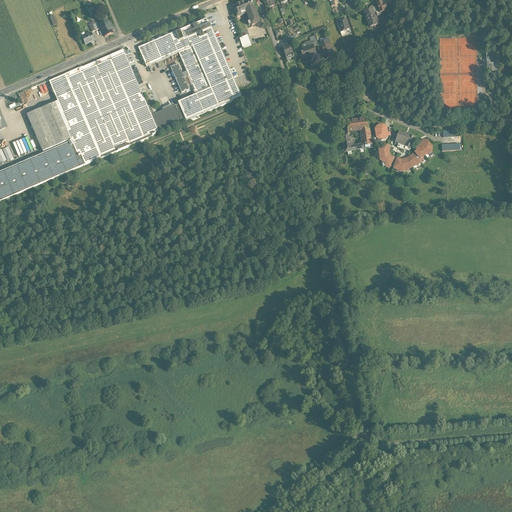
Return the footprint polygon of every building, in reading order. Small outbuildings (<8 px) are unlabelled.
[(243,6),(241,6),(240,7),(239,8),(238,8),(236,9),(232,11),(236,21),(241,19),(240,16),(245,14),(252,29),(260,26),(251,3),(243,6)] [(382,8),(381,4),(376,5),(378,10),(380,15),(381,15),(385,14),(384,12),(388,11),(386,6),(382,8)] [(370,11),(369,11),(367,11),(367,12),(364,13),(370,30),(371,29),(372,30),(373,30),(374,28),(377,27),(373,16),(372,12),(370,12),(370,11)] [(196,97),(178,105),(179,107),(185,122),(186,124),(190,122),(191,124),(200,120),(200,118),(241,100),(207,22),(139,52),(147,70),(178,56),(186,74),(188,78),(196,97)] [(346,22),(337,25),(340,34),(343,33),(343,34),(344,34),(346,34),(347,32),(346,32),(349,31),(346,22)] [(101,32),(104,41),(113,38),(111,34),(113,33),(111,28),(106,30),(101,32)] [(91,37),(82,41),(85,49),(95,45),(91,37)] [(251,48),(247,38),(239,41),(243,51),(251,48)] [(314,38),(309,40),(311,48),(312,47),(313,49),(317,48),(314,38)] [(289,40),(283,41),(286,48),(289,47),(289,48),(292,48),(291,44),(289,40)] [(325,43),(320,45),(323,55),(325,60),(331,58),(328,49),(326,43),(325,43)] [(286,48),(282,49),(286,61),(292,58),(293,60),(293,59),(294,59),(293,57),(292,57),(289,48),(289,47),(286,48)] [(311,48),(299,52),(301,57),(302,56),(304,61),(310,59),(310,58),(315,56),(314,54),(313,49),(312,47),(311,48)] [(123,54),(80,72),(65,78),(50,85),(59,106),(80,157),(85,168),(101,161),(101,162),(153,140),(152,139),(155,137),(155,136),(158,135),(158,134),(151,119),(145,104),(123,54)] [(498,57),(485,57),(486,64),(488,64),(488,69),(490,69),(490,70),(490,75),(497,74),(497,70),(497,64),(498,64),(498,57)] [(179,67),(171,70),(173,75),(181,71),(179,67)] [(181,71),(173,75),(179,89),(187,85),(185,79),(183,75),(181,71)] [(187,85),(179,89),(181,96),(190,92),(187,85)] [(391,93),(383,98),(385,102),(393,96),(391,93)] [(154,118),(148,103),(145,104),(151,119),(154,118)] [(55,106),(28,118),(43,155),(71,143),(56,107),(55,106)] [(80,157),(59,106),(56,107),(71,143),(72,144),(77,158),(80,157)] [(179,107),(174,109),(181,124),(185,122),(179,107)] [(154,118),(151,119),(158,134),(181,124),(174,109),(154,118)] [(367,120),(347,122),(348,133),(360,131),(369,130),(367,120)] [(377,128),(375,131),(375,135),(376,139),(379,141),(385,141),(387,138),(386,129),(383,127),(377,128)] [(355,147),(350,147),(351,152),(354,151),(371,149),(369,130),(360,131),(362,145),(355,147)] [(414,139),(409,137),(399,134),(399,133),(395,143),(405,147),(410,150),(414,139)] [(348,136),(341,137),(344,153),(347,153),(350,152),(351,152),(350,147),(349,143),(348,136)] [(423,142),(417,147),(416,152),(417,153),(415,154),(419,159),(421,159),(422,159),(427,155),(428,156),(431,154),(431,153),(432,149),(426,143),(423,142)] [(405,147),(395,143),(395,144),(394,146),(394,147),(395,145),(398,146),(397,148),(404,151),(404,150),(409,152),(410,150),(405,147)] [(69,146),(0,175),(0,204),(85,168),(80,157),(77,158),(72,144),(69,145),(69,146)] [(394,160),(388,157),(388,152),(389,147),(387,146),(380,147),(379,152),(380,160),(381,161),(382,163),(385,164),(385,167),(389,169),(394,160)] [(8,150),(0,153),(0,166),(12,161),(8,150)] [(407,160),(401,162),(396,161),(393,169),(400,173),(406,173),(407,171),(407,170),(408,170),(416,167),(416,166),(418,166),(423,161),(422,159),(421,159),(419,159),(415,154),(412,157),(407,160)]
